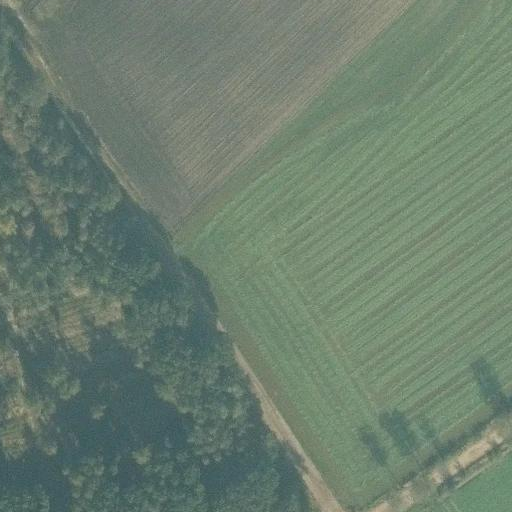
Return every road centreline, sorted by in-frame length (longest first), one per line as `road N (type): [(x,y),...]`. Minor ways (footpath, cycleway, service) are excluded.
road 1 (track): [(0,15),(336,511)]
road 2 (track): [(379,511),(511,431)]
